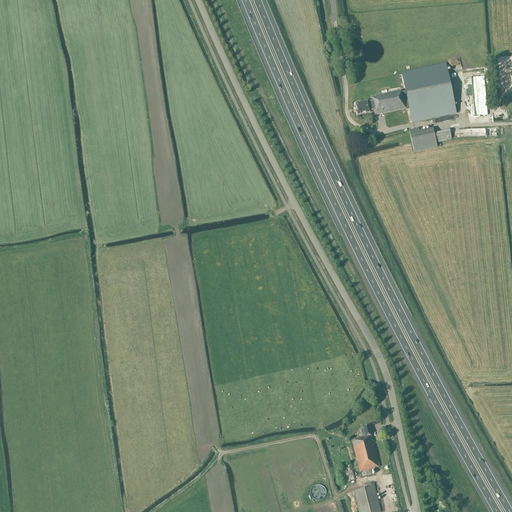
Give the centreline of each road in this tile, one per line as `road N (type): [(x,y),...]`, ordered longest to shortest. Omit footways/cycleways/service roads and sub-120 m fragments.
road 1 (motorway): [(244,0),(338,216),(495,511)]
road 2 (motorway): [(511,509),(387,281),(259,0)]
road 3 (tertiary): [(417,511),(388,377),(198,0)]
